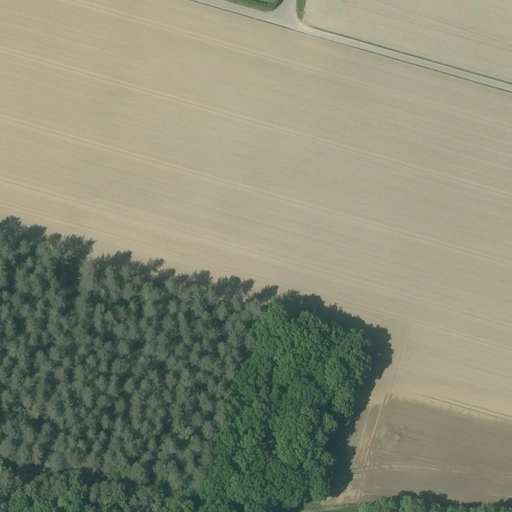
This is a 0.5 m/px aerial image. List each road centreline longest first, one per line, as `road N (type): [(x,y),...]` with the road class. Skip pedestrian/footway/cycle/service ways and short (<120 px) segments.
road 1 (track): [(496,511),(407,503),(296,510),(25,467),(0,454)]
road 2 (track): [(511,90),(284,24)]
